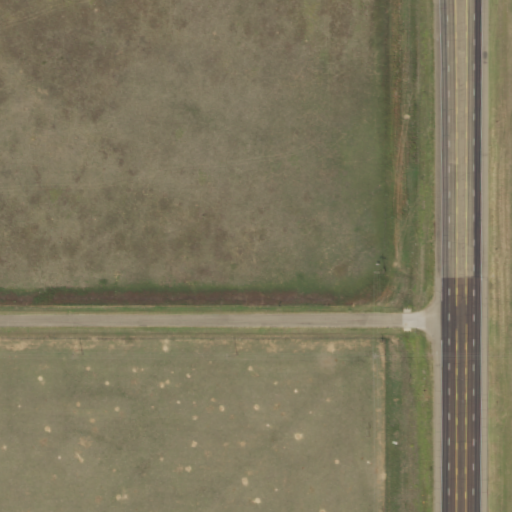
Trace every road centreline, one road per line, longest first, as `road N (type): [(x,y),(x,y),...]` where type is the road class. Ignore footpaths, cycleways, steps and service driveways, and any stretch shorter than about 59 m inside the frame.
road 1 (residential): [(0,315),(463,318)]
road 2 (trunk): [(449,0),(463,318)]
road 3 (trunk): [(463,318),(477,0)]
road 4 (trunk): [(463,318),(469,511)]
